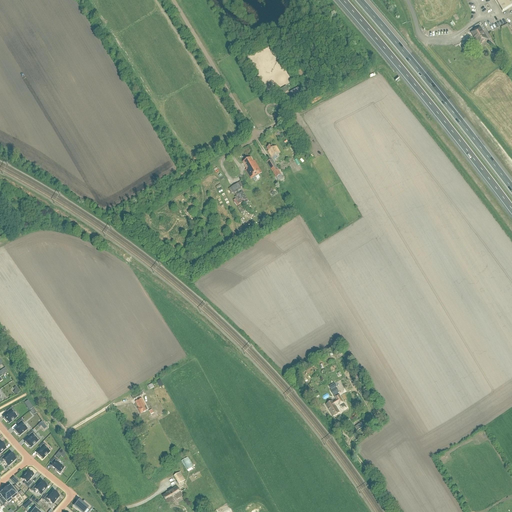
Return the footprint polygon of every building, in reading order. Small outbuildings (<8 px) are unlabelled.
[(511,0),(495,0),(502,12),(511,5),(511,0)] [(479,28),(470,33),(479,46),(487,40),(479,28)] [(297,89),(290,93),(291,97),(295,102),(303,98),(297,89)] [(272,159),(273,158),(274,161),(277,159),(275,157),(280,154),(276,147),(273,148),(271,146),(266,149),(268,152),(272,159)] [(251,158),(243,163),(247,170),(245,171),(250,180),(262,173),(255,161),(253,162),(251,158)] [(281,175),(272,160),(266,163),(276,178),(279,182),(283,179),(281,175)] [(242,191),(235,194),(240,204),(247,200),(242,191)] [(250,205),(256,212),(259,210),(253,203),(250,205)] [(256,217),(250,205),(243,208),(250,220),(256,217)] [(334,396),(339,393),(336,388),(337,388),(334,383),(329,387),(331,390),(330,391),(334,396)] [(143,395),(141,391),(132,396),(133,400),(143,395)] [(332,401),(326,405),(333,417),(339,413),(335,406),(339,404),(340,406),(343,403),(338,395),(335,398),(336,400),(333,402),(332,401)] [(141,399),(135,402),(139,409),(137,410),(140,415),(148,410),(141,399)] [(7,417),(3,419),(6,423),(7,422),(9,424),(16,418),(13,414),(15,413),(11,408),(7,412),(9,415),(8,415),(7,417)] [(17,429),(14,432),(17,435),(17,434),(19,437),(27,430),(22,425),(24,423),(22,420),(17,424),(19,427),(18,428),(17,429)] [(30,440),(25,443),(31,449),(38,443),(35,438),(38,436),(34,432),(28,437),(30,440)] [(40,453),(37,456),(40,459),(40,458),(42,460),(49,453),(45,448),(46,446),(44,444),(39,448),(42,450),(41,451),(40,453)] [(0,459),(0,461),(2,463),(3,462),(8,467),(16,460),(14,458),(14,457),(11,454),(6,459),(3,456),(0,459)] [(54,458),(51,463),(53,465),(52,467),(55,470),(57,472),(57,473),(60,475),(62,472),(62,471),(64,468),(56,462),(57,461),(54,458)] [(189,460),(188,458),(181,462),(187,472),(194,467),(190,460),(189,460)] [(23,484),(28,488),(32,484),(29,481),(34,475),(31,473),(30,473),(28,472),(21,479),(25,482),(23,484)] [(180,473),(174,477),(179,485),(185,481),(180,473)] [(31,490),(34,493),(35,491),(41,495),(47,487),(45,486),(45,485),(42,482),(37,488),(35,486),(31,490)] [(7,488),(5,490),(12,500),(17,496),(15,493),(18,491),(14,486),(12,488),(10,487),(8,489),(7,488)] [(166,495),(162,497),(167,504),(170,502),(171,503),(172,504),(174,503),(174,502),(174,501),(181,497),(176,488),(166,494),(166,495)] [(0,495),(1,497),(0,497),(0,499),(4,505),(6,503),(7,504),(12,500),(5,490),(2,492),(3,493),(0,494),(0,495)] [(46,502),(48,504),(49,502),(53,505),(59,497),(57,495),(57,494),(54,492),(49,498),(47,495),(43,500),(46,502)] [(78,501),(74,506),(80,511),(84,511),(87,510),(89,511),(92,508),(84,501),(81,504),(78,501)]
